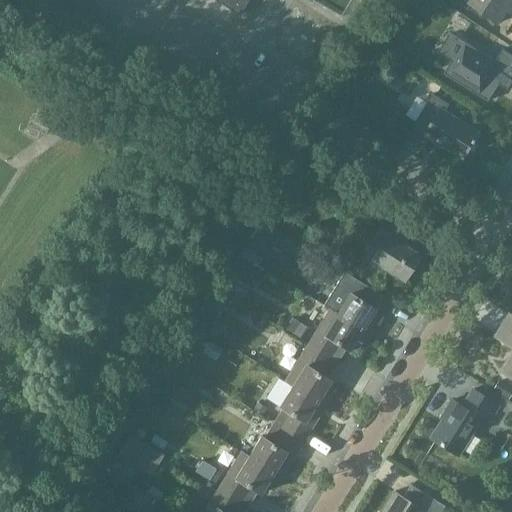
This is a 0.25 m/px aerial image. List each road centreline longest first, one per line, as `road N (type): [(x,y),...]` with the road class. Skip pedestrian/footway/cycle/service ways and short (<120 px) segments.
road 1 (residential): [(493,234),(111,0)]
road 2 (residential): [(323,511),(493,234)]
